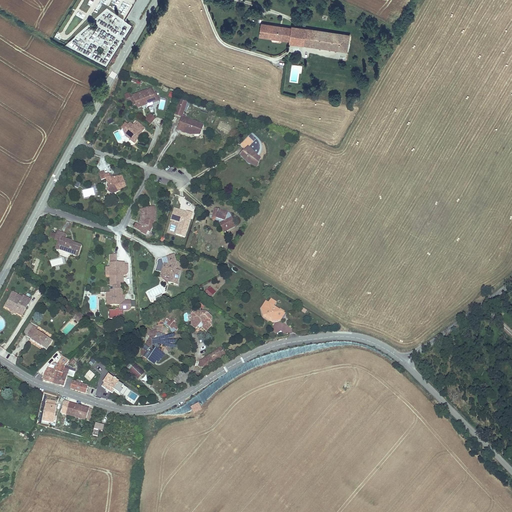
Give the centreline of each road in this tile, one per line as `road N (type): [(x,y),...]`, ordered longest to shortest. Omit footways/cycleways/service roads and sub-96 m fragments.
road 1 (tertiary): [(0,361),(49,387),(133,411),(162,407),(277,345),(343,336),(403,362)]
road 2 (tertiary): [(74,140),(154,0)]
road 3 (tertiary): [(403,362),(511,472)]
road 4 (residential): [(39,206),(119,229),(151,169)]
road 5 (unclassified): [(403,362),(511,279)]
